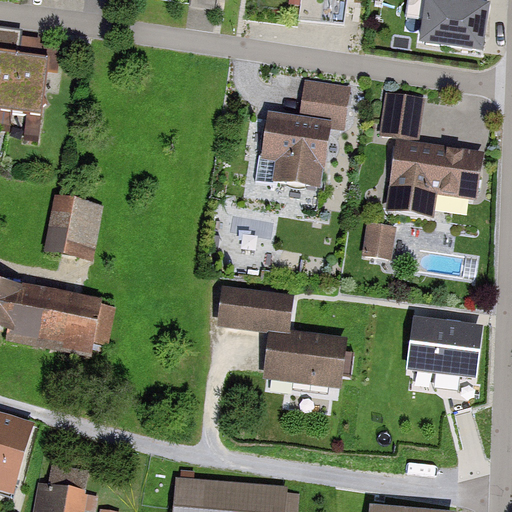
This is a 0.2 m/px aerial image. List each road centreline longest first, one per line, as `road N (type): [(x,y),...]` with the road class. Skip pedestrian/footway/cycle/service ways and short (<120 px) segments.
road 1 (residential): [(0,17),(511,88)]
road 2 (residential): [(0,404),(206,461),(500,503)]
road 3 (residential): [(500,503),(511,236)]
